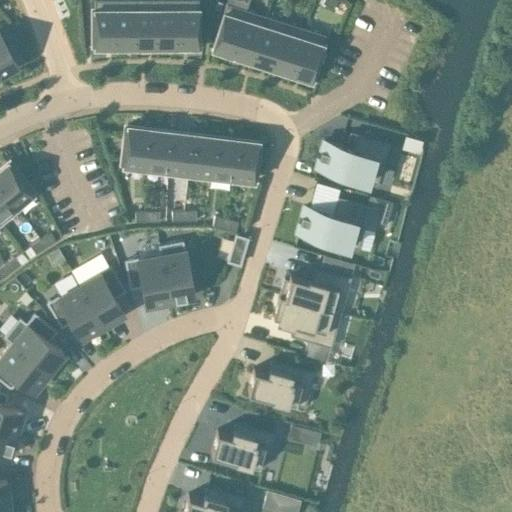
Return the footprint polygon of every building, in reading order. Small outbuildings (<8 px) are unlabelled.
[(116,45),(115,0),(93,0),(94,46),(116,45)] [(136,45),(135,0),(115,0),(116,45),(136,45)] [(157,45),(156,0),(135,0),(136,45),(157,45)] [(177,45),(176,0),(156,0),(157,45),(177,45)] [(198,0),(176,0),(177,45),(198,45),(198,0)] [(232,54),(246,9),(226,2),(212,47),(232,54)] [(252,60),(266,15),(246,9),(232,54),(252,60)] [(271,66),(285,21),(266,15),(252,60),(271,66)] [(290,72),(305,27),(285,21),(271,66),(290,72)] [(311,79),(325,34),(305,27),(290,72),(311,79)] [(7,46),(0,33),(0,73),(17,64),(16,62),(21,59),(12,43),(7,46)] [(145,167),(150,127),(127,124),(122,164),(145,167)] [(166,169),(171,129),(150,127),(145,167),(166,169)] [(188,172),(193,132),(171,129),(166,169),(188,172)] [(209,174),(214,134),(193,132),(188,172),(209,174)] [(320,156),(317,166),(344,173),(377,183),(389,141),(381,139),(356,132),(351,147),(325,139),(322,149),(320,149),(322,150),(320,155),(319,155),(318,155),(320,156)] [(231,177),(236,137),(214,134),(209,174),(231,177)] [(256,155),(258,140),(236,137),(231,177),(253,179),(254,172),(257,172),(259,155),(256,155)] [(33,192),(7,161),(0,166),(0,187),(15,206),(33,192)] [(0,218),(15,206),(0,187),(0,218)] [(301,221),(298,231),(358,248),(370,204),(337,194),(337,196),(332,212),(322,209),(305,204),(303,214),(301,214),(302,215),(301,220),(299,220),(299,221),(301,221)] [(184,219),(183,209),(171,209),(172,219),(184,219)] [(195,209),(183,209),(184,219),(196,219),(195,209)] [(147,220),(146,210),(135,210),(135,220),(147,220)] [(159,210),(146,210),(147,220),(159,220),(159,210)] [(223,227),(226,217),(214,215),(212,224),(223,227)] [(238,220),(226,217),(223,227),(235,230),(238,220)] [(50,231),(40,238),(45,246),(55,240),(50,231)] [(239,263),(247,237),(236,233),(228,259),(239,263)] [(35,252),(45,246),(40,238),(30,244),(35,252)] [(193,295),(183,239),(158,243),(160,253),(161,253),(170,299),(193,295)] [(161,253),(160,253),(125,259),(130,286),(142,284),(146,304),(170,299),(161,253)] [(323,253),(320,266),(351,275),(354,262),(323,253)] [(14,255),(5,262),(11,270),(20,263),(14,255)] [(0,275),(2,278),(11,270),(5,262),(0,266),(0,275)] [(110,265),(79,283),(103,324),(123,312),(113,295),(124,289),(110,265)] [(284,276),(279,293),(341,311),(351,275),(320,266),(315,265),(311,278),(306,277),(290,272),(288,277),(284,276)] [(103,324),(79,283),(48,301),(61,324),(72,318),(82,336),(103,324)] [(279,293),(272,315),(294,321),(290,334),(303,338),(313,341),(329,345),(331,346),(341,311),(279,293)] [(27,322),(19,316),(3,335),(11,341),(12,341),(49,370),(64,351),(48,339),(55,329),(34,312),(27,322)] [(12,341),(11,341),(0,355),(0,377),(11,386),(18,376),(34,389),(49,370),(12,341)] [(253,366),(247,389),(257,392),(256,396),(274,402),(276,397),(304,405),(314,370),(272,357),(268,370),(253,366)] [(23,410),(4,404),(7,392),(0,390),(0,427),(16,433),(23,410)] [(217,428),(210,451),(221,454),(220,458),(238,464),(239,459),(263,466),(273,432),(273,430),(235,420),(232,432),(217,428)] [(292,423),(288,436),(300,439),(316,444),(319,431),(292,423)] [(0,452),(9,456),(16,433),(0,427),(0,452)] [(0,503),(9,503),(7,479),(0,479),(0,503)] [(188,492),(182,511),(239,511),(244,494),(206,484),(203,497),(188,492)] [(275,509),(279,492),(266,488),(262,506),(275,509)] [(0,511),(9,511),(9,503),(0,503),(0,511)]
